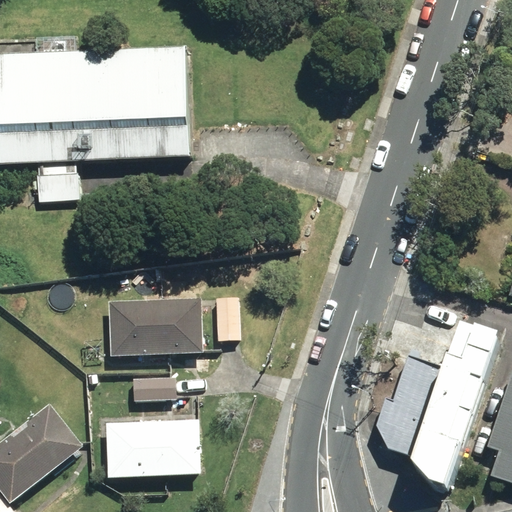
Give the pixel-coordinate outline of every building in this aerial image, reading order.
[(0,48),(0,147),(0,157),(192,150),(188,42),(0,48)] [(84,175),(41,176),(42,208),(85,207),(84,175)] [(210,298),(116,302),(118,360),(212,356),(210,298)] [(249,301),(218,300),(216,344),(247,345),(249,301)] [(500,341),(457,327),(404,483),(439,509),(500,341)] [(440,374),(410,363),(375,454),(403,474),(440,374)] [(511,488),(511,370),(508,369),(481,449),(495,453),(486,479),(511,488)] [(188,382),(138,381),(137,405),(188,406),(188,382)] [(57,404),(0,449),(0,484),(18,507),(92,448),(57,404)] [(207,422),(112,426),(115,479),(209,475),(207,422)] [(17,511),(1,492),(0,493),(0,511),(17,511)]
